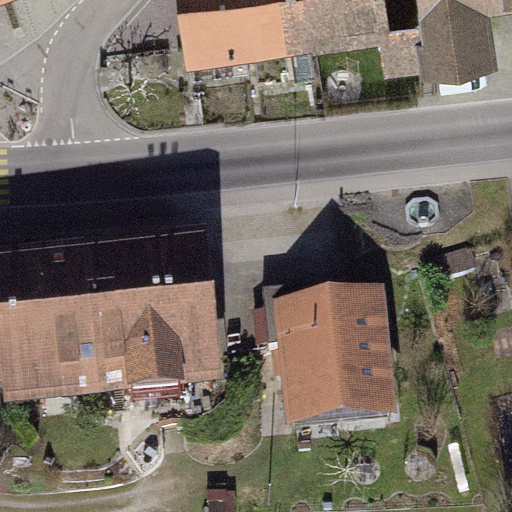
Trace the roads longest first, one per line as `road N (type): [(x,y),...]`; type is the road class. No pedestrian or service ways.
road 1 (tertiary): [(511,139),(86,176)]
road 2 (residential): [(113,0),(72,89),(86,176)]
